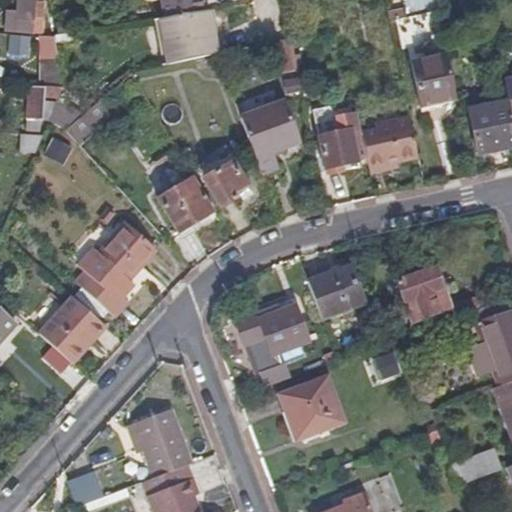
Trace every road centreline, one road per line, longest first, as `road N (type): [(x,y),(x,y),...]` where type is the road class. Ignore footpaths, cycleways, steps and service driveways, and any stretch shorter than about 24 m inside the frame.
road 1 (residential): [(179,334),(230,279),(282,252),(511,200)]
road 2 (residential): [(6,511),(179,334)]
road 3 (residential): [(248,511),(179,334)]
